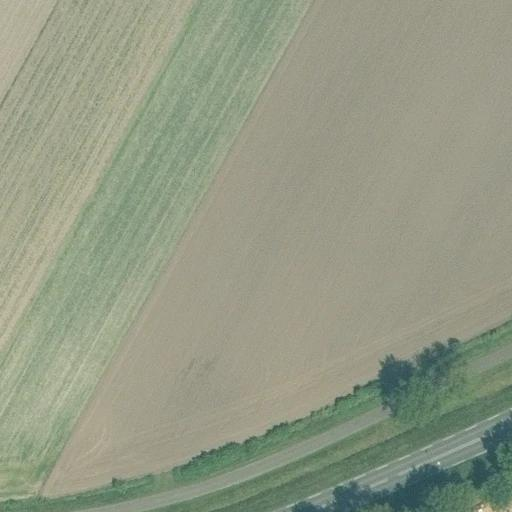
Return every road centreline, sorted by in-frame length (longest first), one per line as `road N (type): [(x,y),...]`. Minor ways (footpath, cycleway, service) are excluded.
road 1 (unclassified): [(511,351),(259,467),(113,511)]
road 2 (secondary): [(477,441),(312,511)]
